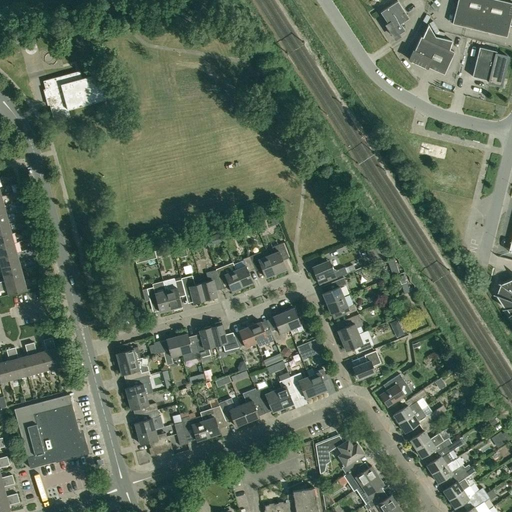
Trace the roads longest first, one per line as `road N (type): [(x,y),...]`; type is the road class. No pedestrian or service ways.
road 1 (tertiary): [(86,347),(30,145),(0,98)]
road 2 (residential): [(355,402),(124,486)]
road 3 (unclassified): [(511,132),(428,110),(380,80),(324,0)]
road 4 (residential): [(229,310),(86,347)]
road 5 (tertiary): [(124,486),(86,347)]
road 6 (unclassified): [(483,269),(511,133)]
road 7 (residential): [(433,511),(355,402)]
road 8 (residential): [(355,402),(310,288)]
